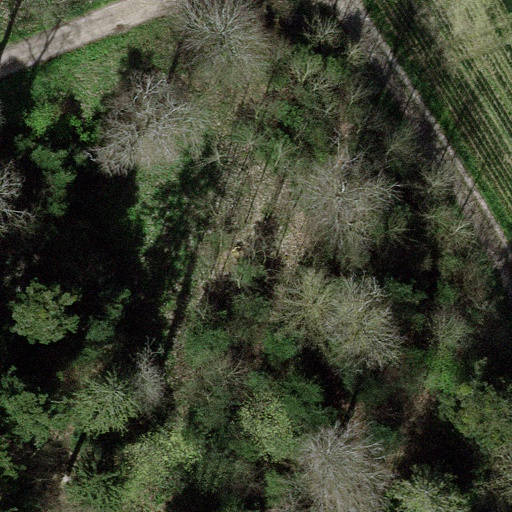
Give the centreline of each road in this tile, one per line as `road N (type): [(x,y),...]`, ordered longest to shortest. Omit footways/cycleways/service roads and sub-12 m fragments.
road 1 (track): [(511,255),(396,0)]
road 2 (track): [(137,0),(0,55)]
